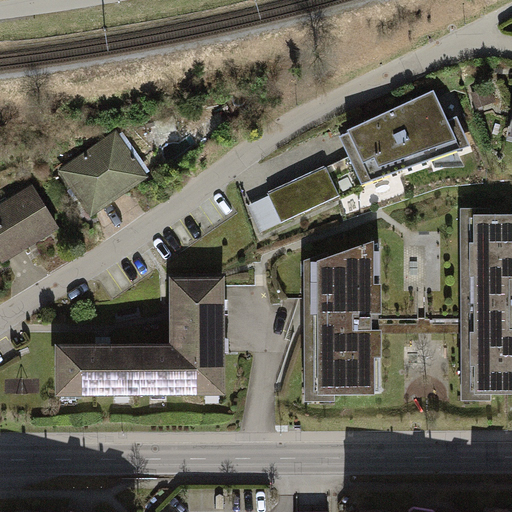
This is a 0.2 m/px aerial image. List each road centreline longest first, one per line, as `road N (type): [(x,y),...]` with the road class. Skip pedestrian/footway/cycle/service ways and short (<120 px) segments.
road 1 (residential): [(0,319),(100,259),(277,131),(465,42),(511,45)]
road 2 (tertiary): [(511,457),(0,462)]
